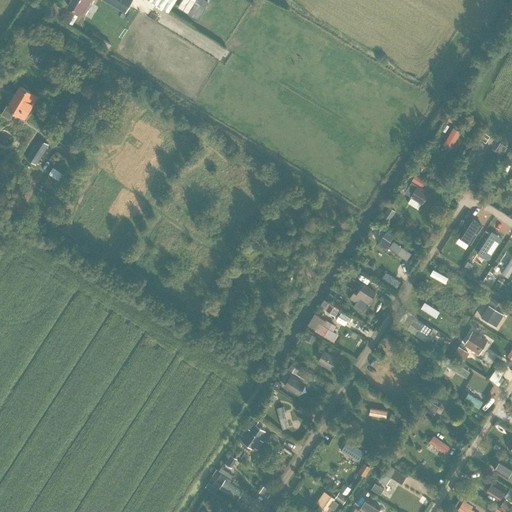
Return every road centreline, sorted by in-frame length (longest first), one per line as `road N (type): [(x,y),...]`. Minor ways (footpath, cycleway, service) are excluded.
road 1 (track): [(266,511),(463,203),(479,202),(511,223)]
road 2 (residential): [(431,511),(511,385)]
